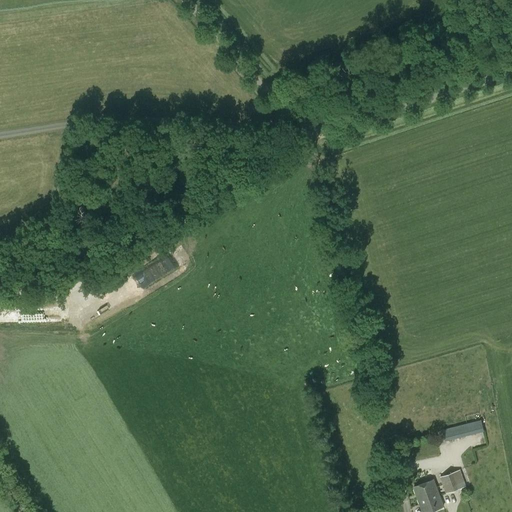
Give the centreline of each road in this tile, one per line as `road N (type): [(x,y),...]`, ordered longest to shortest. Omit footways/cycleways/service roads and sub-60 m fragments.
road 1 (track): [(311,131),(303,146),(74,285),(0,292)]
road 2 (unclassified): [(324,132),(511,72)]
road 3 (unclassified): [(324,132),(291,120),(186,0)]
